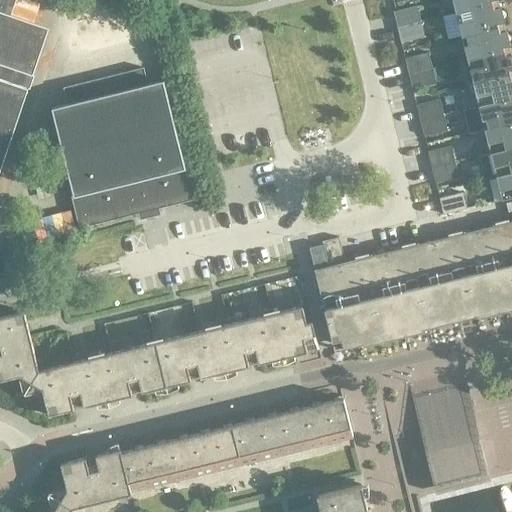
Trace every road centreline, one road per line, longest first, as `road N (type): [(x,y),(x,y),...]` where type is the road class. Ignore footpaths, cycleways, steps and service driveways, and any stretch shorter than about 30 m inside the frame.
road 1 (residential): [(297,226),(128,265)]
road 2 (residential): [(384,142),(400,202),(297,226)]
road 3 (residential): [(297,226),(282,166),(384,142)]
road 4 (residential): [(351,0),(384,142)]
